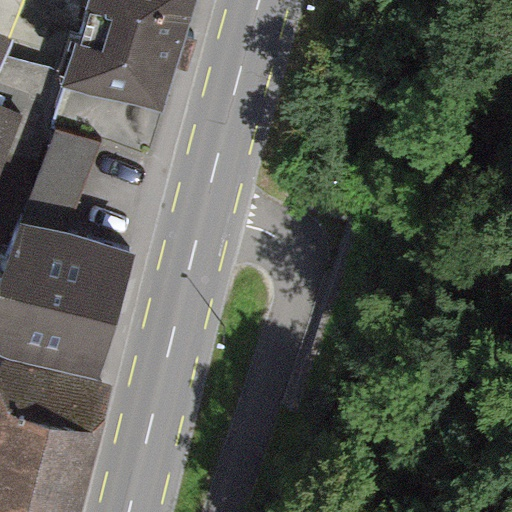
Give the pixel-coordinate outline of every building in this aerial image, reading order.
[(195,0),(87,0),(64,78),(163,108),(195,0)] [(16,38),(0,31),(0,252),(61,75),(10,56),(16,38)] [(99,145),(52,129),(20,219),(68,234),(99,145)] [(68,234),(20,219),(0,277),(0,350),(97,380),(135,254),(68,234)] [(77,511),(109,391),(2,363),(0,370),(0,511),(77,511)]
